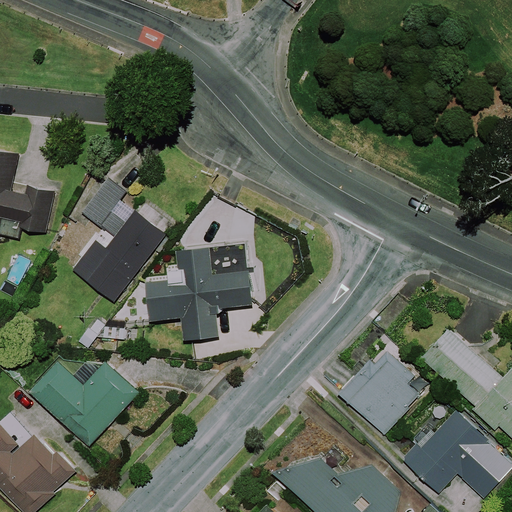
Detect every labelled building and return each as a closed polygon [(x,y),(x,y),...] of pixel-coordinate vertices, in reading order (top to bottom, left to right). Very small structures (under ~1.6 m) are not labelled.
[(18,153),(0,149),(0,234),(20,239),(21,230),(45,235),(53,195),(11,186),(18,153)] [(165,234),(135,211),(104,251),(93,242),(72,270),(114,302),(165,234)] [(251,303),(249,246),(185,248),(185,269),(150,270),(151,318),(179,317),(179,340),(219,338),(219,303),(251,303)] [(492,369),(500,361),(480,343),(472,351),(449,329),(423,356),(475,405),(472,408),(494,428),(498,424),(511,437),(511,367),(501,378),(492,369)] [(87,385),(58,358),(31,388),(91,445),(139,393),(107,363),(87,385)] [(422,394),(388,362),(370,381),(360,371),(340,392),(384,434),(422,394)] [(427,424),(420,431),(412,439),(417,445),(403,459),(437,492),(457,472),(483,497),(511,467),(511,465),(455,410),(435,431),(427,424)] [(25,432),(10,415),(0,424),(0,481),(26,511),(35,511),(78,475),(43,436),(25,432)] [(393,511),(398,490),(361,456),(341,478),(320,458),(285,466),(277,475),(316,511),(393,511)] [(273,511),(264,503),(254,511),(273,511)]
